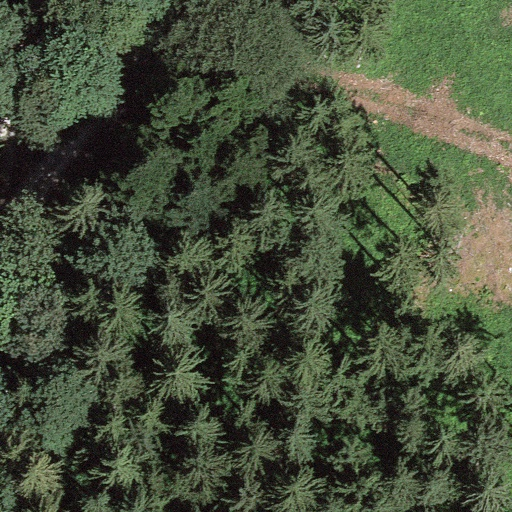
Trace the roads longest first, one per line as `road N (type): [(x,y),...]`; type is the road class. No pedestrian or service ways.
road 1 (track): [(0,222),(170,0)]
road 2 (track): [(0,181),(28,0)]
